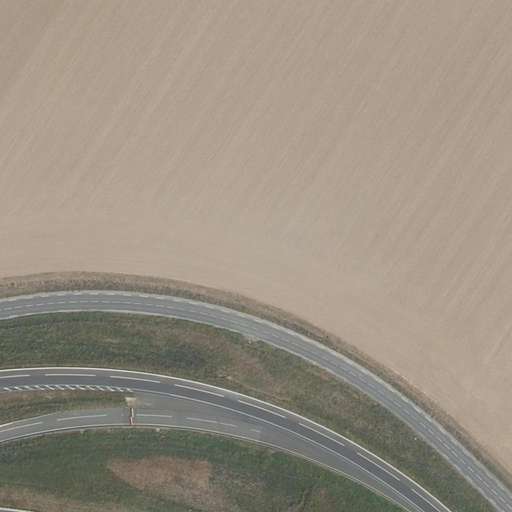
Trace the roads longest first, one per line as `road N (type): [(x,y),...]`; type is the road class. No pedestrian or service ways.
road 1 (tertiary): [(511,507),(418,421),(303,347),(228,318),(156,303),(0,309)]
road 2 (trunk): [(418,511),(303,433),(219,400),(138,379),(0,380)]
